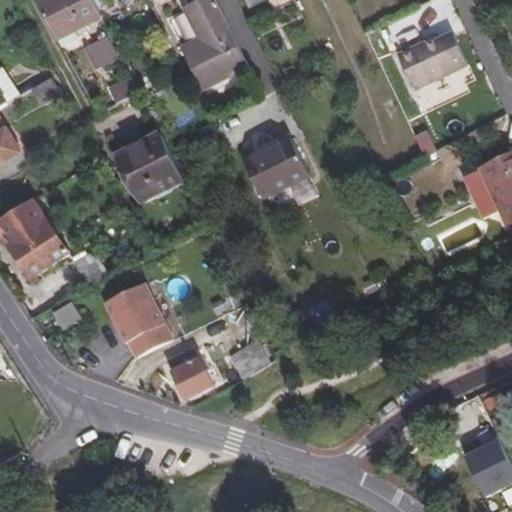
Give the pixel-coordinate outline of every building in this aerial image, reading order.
[(102,14),(95,0),(40,0),(39,1),(58,36),(102,14)] [(246,59),(217,0),(207,0),(189,9),(204,41),(185,50),(203,88),(241,71),(237,63),(246,59)] [(136,7),(114,18),(124,38),(146,27),(136,7)] [(454,33),(401,57),(417,89),(469,63),(454,33)] [(87,47),(98,71),(120,61),(109,36),(87,47)] [(0,83),(14,103),(27,96),(20,85),(9,67),(0,72),(0,83)] [(38,88),(34,91),(43,103),(60,92),(52,79),(38,88)] [(0,83),(0,112),(14,103),(0,83)] [(0,122),(0,161),(20,149),(6,127),(3,128),(0,122)] [(160,131),(125,150),(140,179),(132,182),(141,198),(183,177),(160,131)] [(429,131),(417,136),(425,156),(438,151),(429,131)] [(292,140),(245,163),(263,199),(310,177),(292,140)] [(140,179),(125,150),(117,153),(132,182),(140,179)] [(511,222),(511,154),(481,170),(507,225),(511,222)] [(12,247),(34,279),(72,254),(47,218),(31,228),(34,234),(12,247)] [(92,255),(76,265),(89,286),(105,276),(92,255)] [(131,340),(138,355),(173,338),(148,281),(108,300),(127,341),(131,340)] [(71,305),(55,314),(63,329),(80,321),(71,305)] [(242,379),(272,362),(261,341),(230,357),(242,379)] [(196,350),(170,362),(188,399),(214,386),(196,350)] [(487,501),(511,489),(511,462),(502,441),(467,458),(487,501)]
